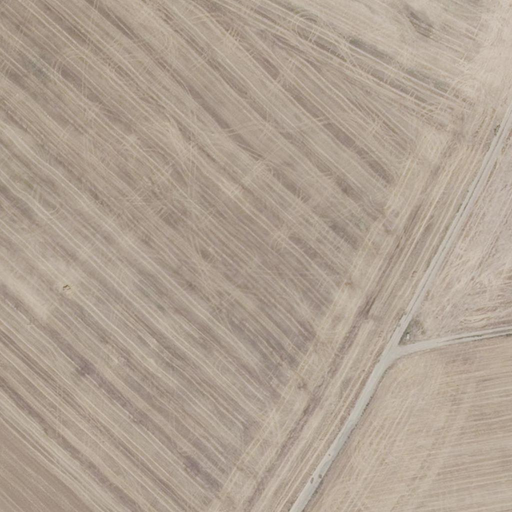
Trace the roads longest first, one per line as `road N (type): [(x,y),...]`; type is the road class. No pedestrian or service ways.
road 1 (track): [(511,111),(389,352),(293,511)]
road 2 (track): [(389,352),(511,331)]
